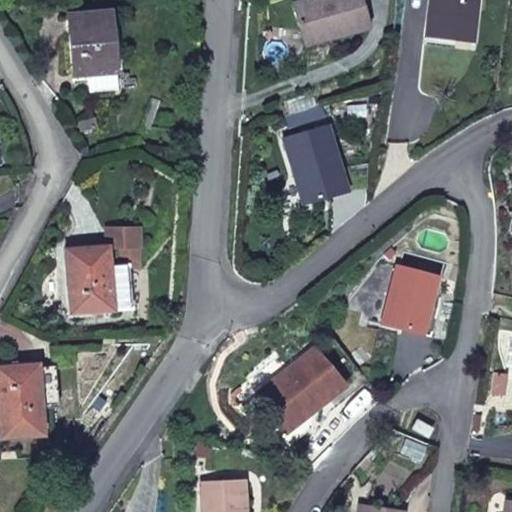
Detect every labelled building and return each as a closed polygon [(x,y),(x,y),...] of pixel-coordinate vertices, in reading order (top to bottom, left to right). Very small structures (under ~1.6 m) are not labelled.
[(364,0),(302,0),(297,2),(307,38),(333,30),(335,35),(371,23),(364,0)] [(435,0),(431,30),(459,33),(460,22),(469,16),(476,17),(477,0),(435,0)] [(110,12),(68,15),(73,76),(87,74),(89,90),(115,88),(110,12)] [(460,22),(459,33),(474,35),(476,17),(469,16),(460,22)] [(290,125),(327,114),(324,104),(287,114),(290,125)] [(287,137),(298,175),(304,173),(312,200),(348,189),(330,125),(287,137)] [(304,173),(298,175),(305,202),(312,200),(304,173)] [(106,247),(106,248),(137,247),(136,228),(106,229),(106,247)] [(69,313),(111,311),(108,269),(106,248),(106,247),(65,250),(69,313)] [(119,255),(119,266),(137,266),(137,255),(119,255)] [(431,302),(437,279),(439,273),(397,263),(382,320),(424,332),(431,302)] [(108,269),(111,311),(131,309),(128,267),(108,269)] [(431,302),(424,332),(430,333),(438,304),(431,302)] [(317,347),(260,394),(285,423),(315,398),(321,404),(347,382),(317,347)] [(37,366),(0,368),(0,432),(0,438),(42,435),(37,366)] [(432,423),(418,416),(414,425),(428,432),(432,423)] [(246,511),(245,476),(203,479),(204,511),(246,511)] [(504,511),(506,499),(499,498),(497,511),(504,511)]
